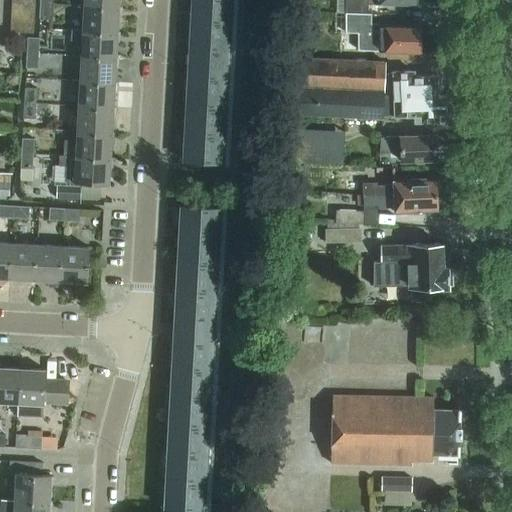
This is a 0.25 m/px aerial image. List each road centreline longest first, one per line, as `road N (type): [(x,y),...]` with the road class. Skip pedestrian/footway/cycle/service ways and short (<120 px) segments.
road 1 (residential): [(138,331),(155,0)]
road 2 (unknown): [(511,372),(327,374),(317,395),(317,478)]
road 3 (residential): [(511,201),(496,0)]
road 4 (residential): [(100,511),(104,455),(138,331)]
road 5 (residential): [(138,331),(0,327)]
